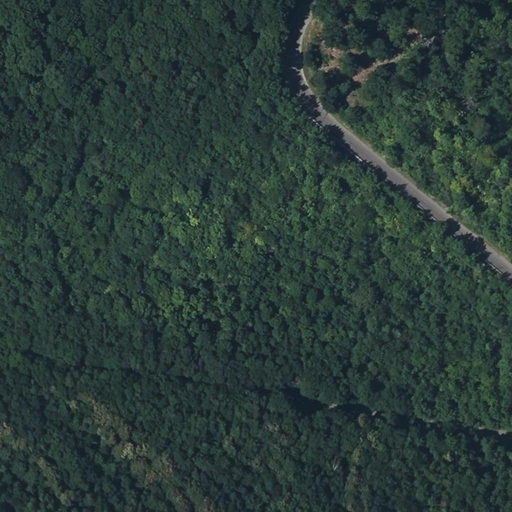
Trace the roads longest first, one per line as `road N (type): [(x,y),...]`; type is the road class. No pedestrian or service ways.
road 1 (unclassified): [(0,354),(511,436)]
road 2 (tertiary): [(511,275),(303,97),(294,79),(296,41),(321,0)]
